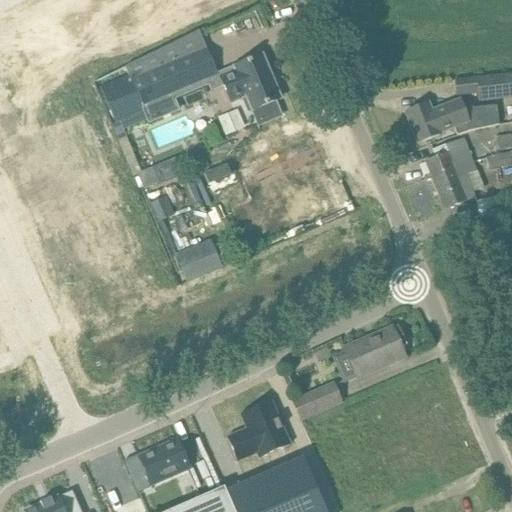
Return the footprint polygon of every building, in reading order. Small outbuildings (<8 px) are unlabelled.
[(129,79),(104,90),(118,124),(122,132),(146,122),(148,125),(179,112),(174,101),(172,95),(214,77),(203,50),(198,38),(155,57),(160,68),(130,81),(129,79)] [(233,69),(217,76),(222,88),(230,105),(241,100),(247,114),(252,112),(258,127),(281,117),(274,102),(280,100),(261,57),(243,64),(233,69)] [(511,74),(455,80),(457,96),(477,93),(478,102),(511,98),(511,74)] [(424,106),(405,114),(417,143),(435,136),(440,134),(454,129),(457,137),(469,132),(499,126),(497,106),(473,109),(470,103),(461,106),(458,101),(431,112),(428,105),(424,106)] [(509,137),(493,140),(495,154),(511,151),(509,137)] [(435,158),(424,162),(432,183),(474,166),(463,139),(432,151),(435,158)] [(511,147),(511,152),(485,158),(488,171),(511,166),(511,143),(511,144),(511,147)] [(265,147),(235,160),(245,183),(260,177),(280,223),(324,204),(308,166),(305,167),(301,158),(274,169),(265,147)] [(474,166),(432,183),(434,187),(444,211),(462,204),(475,199),(472,194),(484,189),(477,172),(476,172),(474,166)] [(178,167),(156,176),(159,184),(181,175),(178,167)] [(511,195),(495,199),(499,223),(511,221),(511,195)] [(212,249),(178,263),(186,283),(220,268),(212,249)] [(345,352),(332,358),(343,384),(356,379),(404,358),(399,349),(406,346),(398,327),(391,330),(391,329),(344,349),(345,352)] [(289,371),(280,375),(287,391),(295,387),(289,371)] [(333,385),(292,403),(300,421),(340,403),(333,385)] [(246,431),(226,440),(236,463),(257,455),(259,460),(290,447),(271,403),(240,416),(246,431)] [(145,475),(132,480),(137,493),(189,470),(176,441),(138,458),(145,475)] [(324,511),(302,459),(226,493),(234,511),(324,511)] [(232,511),(223,489),(170,511),(232,511)] [(40,506),(25,511),(80,511),(72,492),(50,501),(50,499),(39,504),(40,506)]
